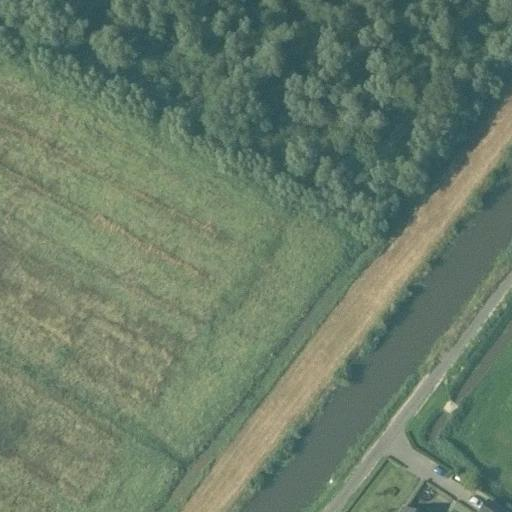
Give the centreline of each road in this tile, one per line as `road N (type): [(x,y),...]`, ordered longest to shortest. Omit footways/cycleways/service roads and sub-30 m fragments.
road 1 (track): [(208,511),(511,125)]
road 2 (unclassified): [(338,511),(511,286)]
